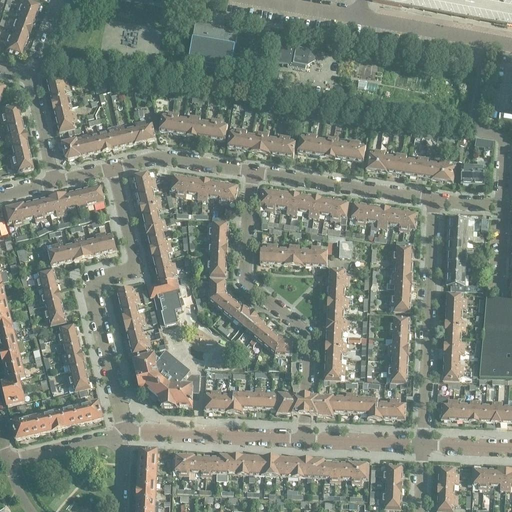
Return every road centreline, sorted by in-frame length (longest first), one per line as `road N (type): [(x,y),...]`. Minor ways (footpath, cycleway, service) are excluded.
road 1 (residential): [(303,439),(309,343),(244,282),(252,173)]
road 2 (residential): [(126,432),(94,293),(99,279),(135,265),(114,170)]
road 3 (residential): [(422,445),(430,198)]
road 4 (residential): [(430,198),(252,173)]
road 5 (residential): [(303,439),(126,432)]
road 6 (unclassified): [(511,47),(359,18)]
road 7 (residential): [(114,170),(162,159),(252,173)]
road 8 (residential): [(8,465),(126,432)]
